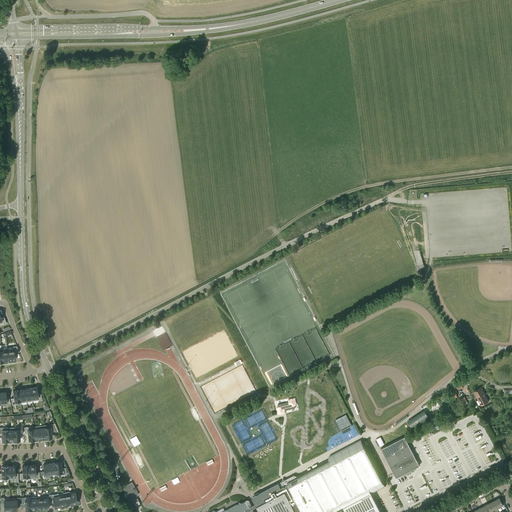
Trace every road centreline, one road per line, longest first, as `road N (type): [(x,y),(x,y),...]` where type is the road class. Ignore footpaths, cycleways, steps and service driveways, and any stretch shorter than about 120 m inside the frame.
road 1 (secondary): [(14,33),(211,28),(339,0)]
road 2 (track): [(284,246),(277,232),(341,194),(511,167)]
road 3 (tertiary): [(20,205),(14,33)]
road 4 (residential): [(48,369),(26,313),(20,205)]
road 5 (residential): [(105,509),(48,369)]
road 6 (residential): [(0,453),(61,449),(84,504)]
